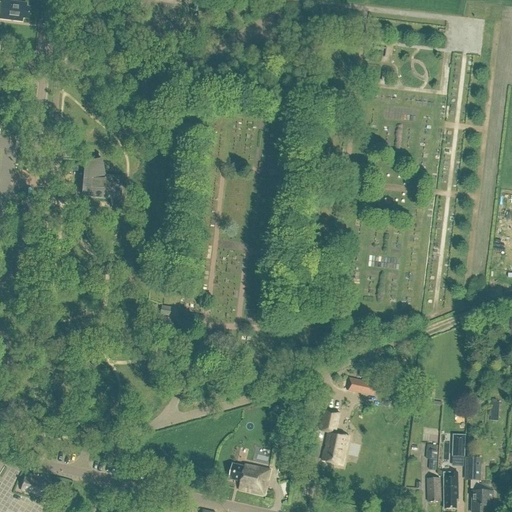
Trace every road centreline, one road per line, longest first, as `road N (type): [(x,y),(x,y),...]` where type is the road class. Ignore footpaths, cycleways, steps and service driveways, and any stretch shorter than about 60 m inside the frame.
road 1 (unclassified): [(79,472),(91,445),(343,364)]
road 2 (tertiary): [(0,282),(24,245),(53,0)]
road 3 (track): [(343,364),(511,297)]
